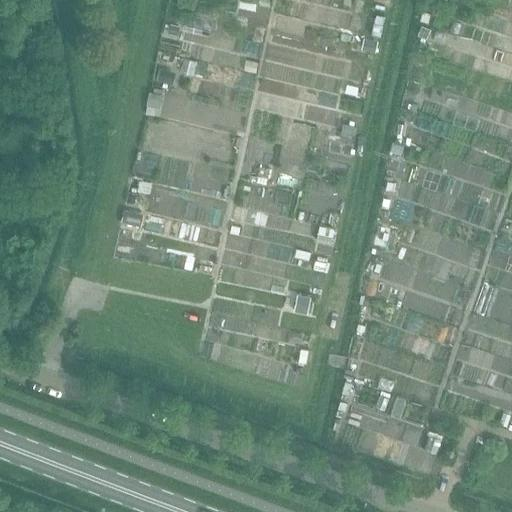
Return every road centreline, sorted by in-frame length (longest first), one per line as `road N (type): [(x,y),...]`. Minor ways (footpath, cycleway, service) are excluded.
road 1 (unclassified): [(421,511),(0,358)]
road 2 (primary): [(178,511),(0,444)]
